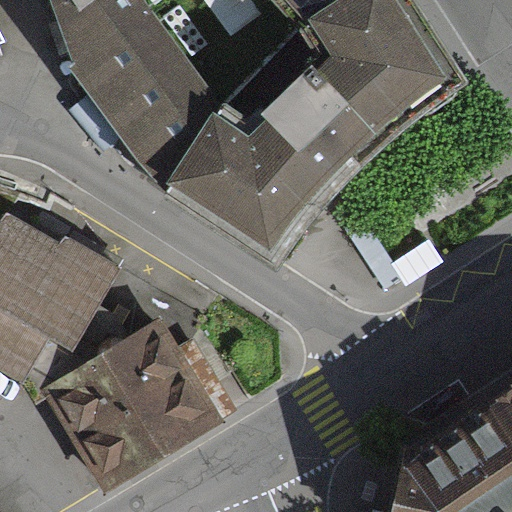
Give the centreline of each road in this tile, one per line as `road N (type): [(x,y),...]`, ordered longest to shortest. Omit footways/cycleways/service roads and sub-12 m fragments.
road 1 (residential): [(394,372),(80,154),(0,128)]
road 2 (residential): [(394,372),(247,461)]
road 3 (residential): [(511,294),(394,372)]
